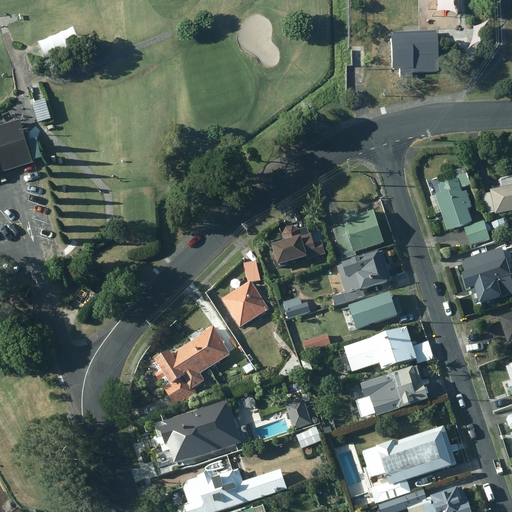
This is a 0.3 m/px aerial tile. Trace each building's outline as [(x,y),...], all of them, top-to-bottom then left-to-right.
[(71,31),(35,47),(42,63),(78,46),(71,31)] [(433,33),(387,35),(388,72),(397,72),(397,80),(409,80),(409,75),(435,74),(433,33)] [(363,46),(348,47),(349,68),(364,67),(363,46)] [(463,55),(437,56),(437,67),(464,67),(463,55)] [(45,98),(32,102),(38,121),(51,117),(45,98)] [(0,171),(1,171),(2,174),(36,164),(24,121),(0,128),(0,171)] [(439,216),(446,234),(471,225),(466,212),(470,210),(465,195),(460,196),(459,192),(470,188),(464,172),(451,176),(454,184),(437,190),(439,197),(429,200),(435,217),(439,216)] [(511,213),(511,187),(489,192),(489,195),(479,197),(486,216),(493,214),(494,217),(511,213)] [(343,226),(331,229),(341,261),(356,256),(354,252),(382,244),(372,211),(355,216),(353,211),(341,215),(343,220),(341,221),(343,226)] [(483,223),(463,230),(469,248),(488,242),(483,223)] [(274,270),(323,255),(320,242),(311,245),(308,234),(307,234),(305,228),(297,231),(290,227),(283,229),(280,236),(281,239),(268,243),(272,255),(270,256),(274,270)] [(335,265),(345,294),(390,280),(381,251),(335,265)] [(469,292),(474,308),(500,301),(497,291),(509,287),(500,256),(475,263),(474,259),(460,263),(464,276),(460,277),(465,293),(469,292)] [(255,263),(243,266),(248,284),(260,281),(255,263)] [(312,269),(300,270),(301,283),(313,282),(312,269)] [(251,284),(222,302),(240,330),(269,311),(251,284)] [(390,300),(387,292),(347,306),(355,330),(396,316),(395,315),(401,313),(396,298),(390,300)] [(282,303),(287,319),(310,313),(307,303),(301,305),(299,298),(282,303)] [(511,316),(497,321),(507,349),(511,346),(511,316)] [(212,327),(190,341),(208,367),(223,358),(229,354),(222,344),(212,327)] [(415,359),(405,327),(343,347),(350,373),(379,364),(380,370),(415,359)] [(329,345),(326,334),(302,341),(306,352),(329,345)] [(198,374),(208,367),(190,341),(168,355),(166,351),(152,360),(159,371),(153,375),(157,381),(163,378),(167,384),(167,385),(162,388),(175,408),(195,395),(196,394),(192,389),(191,388),(202,381),(198,374)] [(428,341),(412,346),(417,365),(433,360),(428,341)] [(307,359),(300,361),(304,374),(311,371),(307,359)] [(253,370),(248,362),(235,371),(239,377),(246,373),(247,374),(253,370)] [(511,365),(500,369),(505,387),(510,386),(511,392),(511,365)] [(427,400),(416,367),(360,384),(365,400),(377,396),(383,413),(427,400)] [(446,398),(439,379),(422,385),(428,403),(446,398)] [(305,401),(286,407),(294,431),(312,425),(305,401)] [(228,403),(161,426),(162,430),(159,431),(165,449),(168,448),(169,452),(151,459),(158,480),(180,473),(179,467),(242,445),(228,403)] [(329,417),(322,419),(328,434),(335,431),(329,417)] [(379,460),(387,486),(456,465),(444,426),(392,443),(392,441),(375,446),(375,450),(374,450),(377,461),(379,460)] [(315,430),(296,437),(299,447),(318,440),(315,430)] [(183,511),(218,511),(244,503),(242,497),(247,495),(239,470),(232,473),(231,471),(212,477),(210,473),(187,481),(182,490),(187,505),(182,507),(183,511)] [(470,511),(467,502),(462,504),(456,487),(429,496),(430,498),(425,499),(422,491),(371,508),(372,511),(396,511),(406,509),(407,511),(470,511)] [(356,508),(357,510),(389,500),(386,489),(348,500),(350,509),(356,508)]
